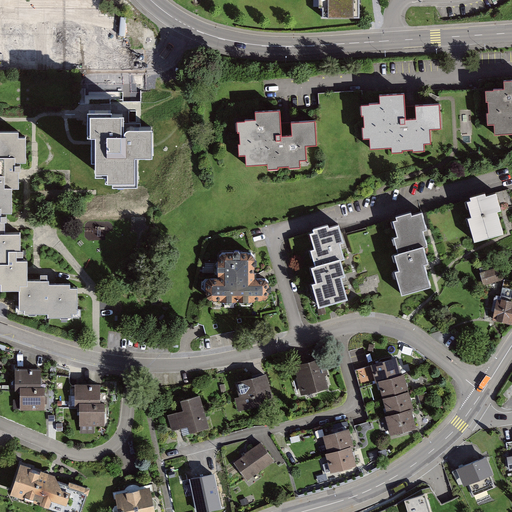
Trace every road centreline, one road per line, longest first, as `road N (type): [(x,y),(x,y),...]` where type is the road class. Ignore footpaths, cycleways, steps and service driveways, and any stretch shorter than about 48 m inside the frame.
road 1 (residential): [(483,390),(411,337),(363,324),(241,356),(132,365)]
road 2 (tertiary): [(151,0),(228,41),(394,40)]
road 3 (residential): [(132,365),(124,433),(110,451),(68,453),(0,424)]
road 4 (tertiary): [(303,511),(398,475),(472,407)]
road 5 (residential): [(132,365),(0,329)]
